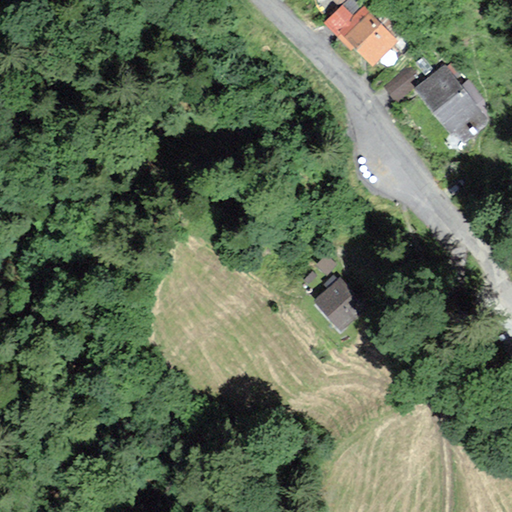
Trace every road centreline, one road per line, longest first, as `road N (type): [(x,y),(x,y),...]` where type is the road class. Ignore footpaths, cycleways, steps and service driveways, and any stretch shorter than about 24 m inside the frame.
road 1 (track): [(451,511),(457,378),(448,313),(468,246)]
road 2 (unclassified): [(406,161),(258,0)]
road 3 (track): [(511,303),(406,161)]
